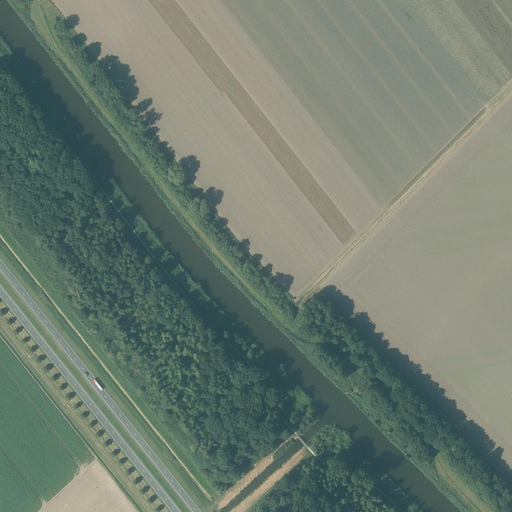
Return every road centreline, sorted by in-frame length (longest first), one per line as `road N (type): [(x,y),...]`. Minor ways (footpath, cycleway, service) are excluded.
road 1 (track): [(212,248),(297,333),(324,341),(378,379),(428,441),(440,469),(482,511)]
road 2 (trunk): [(196,511),(0,265)]
road 3 (trunk): [(0,290),(175,511)]
